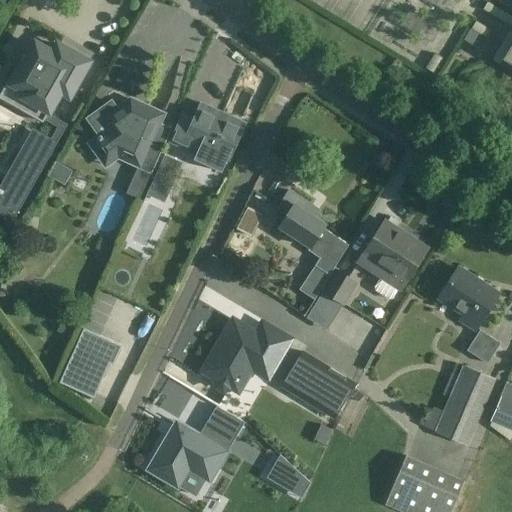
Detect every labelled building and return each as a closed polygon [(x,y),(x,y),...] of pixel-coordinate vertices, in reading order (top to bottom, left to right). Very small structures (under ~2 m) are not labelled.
[(419,0),(443,13),(450,0),(419,0)] [(409,10),(400,24),(426,41),(435,26),(409,10)] [(477,33),(470,29),(464,40),(471,44),(477,33)] [(0,208),(15,217),(67,124),(48,113),(51,107),(53,108),(54,106),(53,105),(58,95),(60,96),(62,92),(69,96),(88,62),(67,50),(63,56),(63,55),(62,56),(56,53),(57,52),(55,51),(53,53),(36,44),(35,44),(31,41),(23,55),(23,54),(0,94),(0,97),(6,86),(24,97),(23,98),(19,105),(29,111),(27,113),(29,114),(30,112),(43,119),(41,121),(43,122),(44,120),(57,127),(49,141),(34,132),(20,156),(19,156),(14,166),(14,167),(1,190),(0,189),(0,208)] [(511,43),(503,59),(511,64),(511,43)] [(114,100),(87,118),(99,135),(89,142),(102,160),(117,149),(125,153),(123,158),(140,166),(151,172),(156,162),(170,129),(159,124),(163,113),(146,105),(145,107),(128,100),(118,106),(114,100)] [(183,115),(171,142),(187,150),(190,142),(199,147),(194,159),(222,172),(228,159),(228,160),(243,128),(214,115),(216,110),(201,103),(193,120),(183,115)] [(146,193),(162,200),(175,170),(159,163),(146,193)] [(323,229),(325,225),(306,212),(311,206),(289,191),(278,207),(284,212),(285,217),(279,226),(309,245),(306,250),(318,258),(313,265),(327,275),(348,246),(323,229)] [(364,253),(357,263),(380,278),(374,287),(375,291),(388,299),(393,299),(405,280),(406,280),(427,247),(385,220),(364,253)] [(107,251),(109,248),(111,243),(101,239),(96,247),(106,252),(107,251)] [(22,261),(30,246),(19,241),(11,255),(22,261)] [(336,267),(321,290),(345,306),(360,283),(336,267)] [(497,293),(458,268),(439,298),(464,314),(460,321),(474,330),(497,293)] [(230,324),(203,370),(216,378),(215,379),(217,386),(223,390),(230,388),(239,373),(253,369),(268,378),(285,348),(257,331),(256,333),(251,330),(248,334),(230,324)] [(86,329),(61,382),(90,395),(93,396),(109,362),(113,364),(122,345),(86,329)] [(501,343),(481,330),(468,350),(487,363),(501,343)] [(286,381),(282,386),(314,406),(334,418),(355,383),(303,352),(286,381)] [(496,379),(463,365),(458,376),(451,372),(442,394),(450,397),(435,432),(467,446),(496,379)] [(511,399),(502,395),(491,422),(511,430),(511,399)] [(217,406),(208,421),(235,437),(244,422),(217,406)] [(319,422),(307,451),(319,456),(332,428),(319,422)] [(203,478),(207,481),(226,451),(195,432),(192,436),(173,424),(146,468),(175,487),(177,484),(193,494),(203,478)] [(276,463),(267,478),(294,494),(304,478),(309,483),(310,483),(280,455),(276,463)] [(382,503),(401,511),(446,511),(460,481),(404,455),(382,503)]
